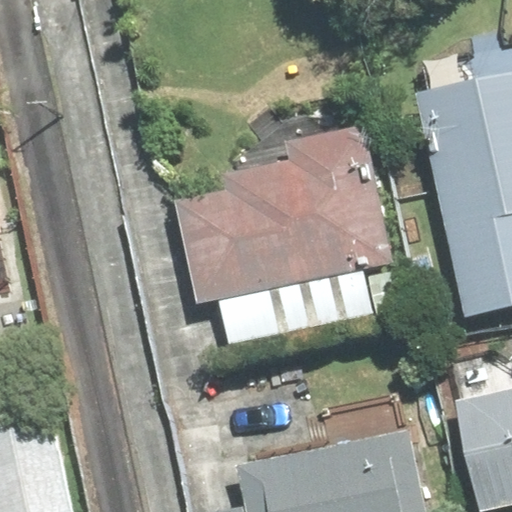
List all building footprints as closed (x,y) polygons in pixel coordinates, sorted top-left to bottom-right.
[(511,86),(427,105),(475,326),(511,318),(511,86)] [(418,301),(363,92),(246,123),(255,157),(225,165),(234,200),(185,213),(212,317),(230,312),(240,348),(418,301)] [(0,294),(27,288),(0,177),(0,294)] [(511,511),(511,372),(511,367),(460,378),(488,511),(511,511)] [(77,511),(56,402),(0,413),(0,511),(77,511)] [(232,447),(178,461),(191,511),(433,511),(414,438),(242,484),(232,447)]
